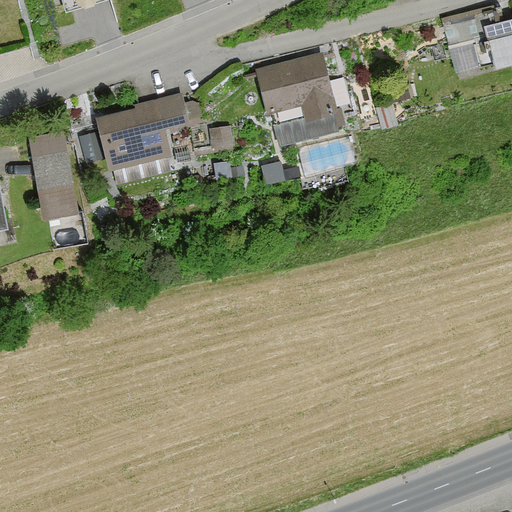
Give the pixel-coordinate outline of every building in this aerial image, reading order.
[(511,76),(511,24),(494,30),(508,78),(511,76)] [(348,117),(331,56),(263,75),(275,117),(312,107),(315,120),(282,129),(288,151),(347,134),(342,119),(348,117)] [(198,129),(191,97),(139,109),(140,113),(105,121),(120,186),(175,174),(172,160),(179,159),(174,134),(198,129)] [(238,151),(237,127),(218,128),(219,152),(238,151)] [(83,218),(69,155),(35,163),(49,226),(83,218)] [(291,183),(287,166),(270,170),(274,187),(291,183)] [(0,235),(18,232),(7,181),(0,182),(0,235)]
